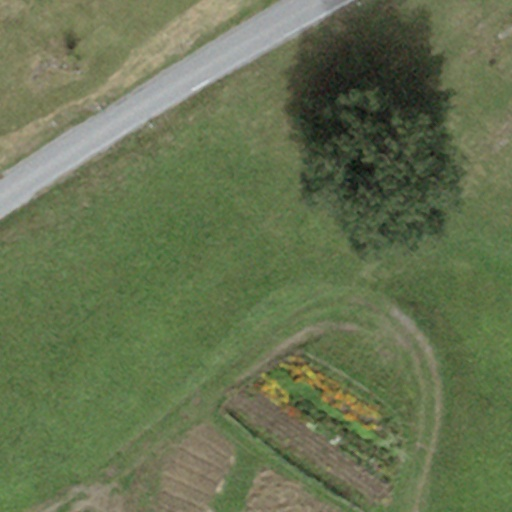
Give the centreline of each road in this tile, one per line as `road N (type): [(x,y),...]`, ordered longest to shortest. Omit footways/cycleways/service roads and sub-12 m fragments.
road 1 (track): [(69,511),(288,329),(326,310),(356,308),(381,315),(423,360),(423,442),(402,511)]
road 2 (unclassified): [(318,0),(0,193)]
